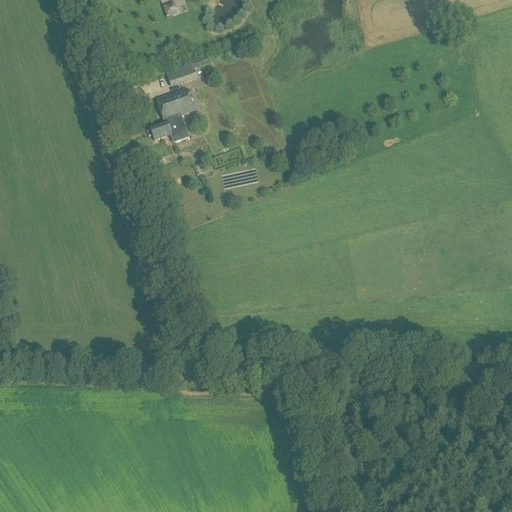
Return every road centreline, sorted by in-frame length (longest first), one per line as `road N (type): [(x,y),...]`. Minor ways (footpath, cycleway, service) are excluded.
road 1 (unclassified): [(200,370),(73,0)]
road 2 (unclassified): [(511,378),(301,372)]
road 3 (unclassified): [(0,365),(200,370)]
road 4 (unclassified): [(340,511),(301,372)]
